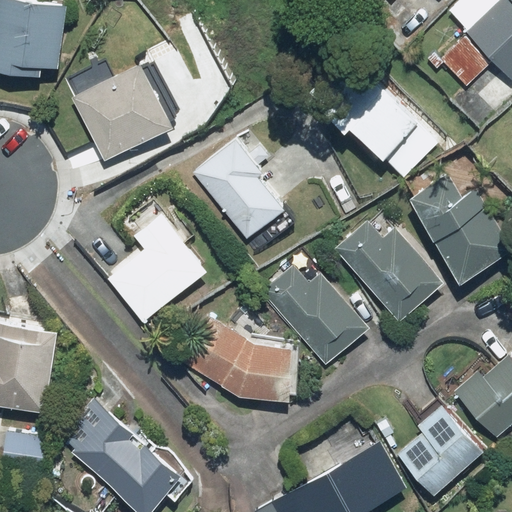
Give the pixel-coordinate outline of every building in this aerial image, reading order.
[(76,0),(5,0),(2,24),(0,24),(0,60),(49,66),(50,57),(70,59),(76,0)] [(511,0),(499,0),(473,26),(511,67),(511,0)] [(112,57),(72,77),(110,155),(186,117),(171,86),(202,71),(184,34),(117,67),(112,57)] [(357,50),(319,87),(350,120),(355,115),(409,171),(443,139),(357,50)] [(243,129),(197,169),(263,245),(302,211),(267,170),(276,162),(270,156),(276,151),(266,139),(258,146),(243,129)] [(451,168),(414,190),(467,276),(511,247),(511,234),(482,185),(467,194),(451,168)] [(151,243),(114,274),(149,316),(215,262),(168,207),(140,230),(151,243)] [(372,216),(343,243),(408,312),(450,273),(400,220),(387,232),(372,216)] [(378,319),(326,263),(314,275),(299,259),(268,286),(335,359),(378,319)] [(262,335),(212,310),(187,360),(247,390),(299,393),(302,337),(262,335)] [(0,396),(52,404),(64,324),(0,314),(0,396)] [(485,357),(458,383),(502,430),(511,420),(511,345),(493,364),(485,357)] [(438,486),(491,439),(449,392),(424,415),(431,423),(403,448),(438,486)] [(111,402),(75,444),(152,507),(187,464),(111,402)] [(413,476),(393,443),(399,439),(393,430),(398,427),(388,412),(378,419),(339,442),(345,452),(259,504),(263,511),(347,511),(385,489),(391,499),(403,492),(398,485),(413,476)] [(47,473),(52,432),(11,427),(6,468),(47,473)]
